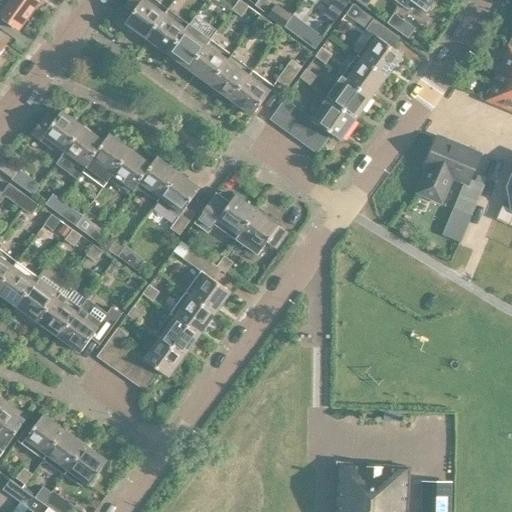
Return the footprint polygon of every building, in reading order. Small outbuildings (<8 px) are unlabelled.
[(12,0),(0,16),(0,19),(17,33),(39,4),(32,0),(12,0)] [(128,0),(122,8),(130,14),(124,23),(145,39),(167,9),(154,0),(128,0)] [(262,14),(263,13),(270,3),(266,0),(258,0),(253,7),(262,14)] [(333,24),(350,0),(334,0),(322,16),(333,24)] [(370,0),(355,0),(354,1),(364,9),(370,0)] [(435,0),(402,0),(399,5),(408,11),(413,4),(426,13),(435,0)] [(240,18),(247,7),(238,1),(231,11),(240,18)] [(398,38),(352,5),(344,15),(371,34),(356,56),(385,77),(401,55),(391,48),(398,38)] [(276,7),(268,17),(274,22),(283,28),(291,18),(276,7)] [(188,24),(167,9),(145,39),(166,54),(188,24)] [(386,25),(407,40),(414,29),(393,14),(386,25)] [(261,33),(268,23),(259,16),(252,27),(261,33)] [(187,70),(209,40),(188,24),(166,54),(187,70)] [(511,37),(508,46),(507,45),(499,66),(491,84),(484,101),(510,112),(511,113),(511,37)] [(187,70),(208,85),(231,55),(209,40),(187,70)] [(324,66),(331,56),(321,49),(314,58),(324,66)] [(252,71),(231,55),(208,85),(230,101),(252,71)] [(370,98),(385,77),(356,56),(341,77),(370,98)] [(285,89),(301,68),(291,61),(275,82),(285,89)] [(309,87),(316,77),(305,70),(298,79),(309,87)] [(252,71),(230,101),(252,117),(274,87),(252,71)] [(355,119),(370,98),(341,77),(325,98),(355,119)] [(340,141),(355,119),(325,98),(310,119),(311,120),(321,127),(331,134),(340,141)] [(268,121),(278,127),(293,106),(283,99),(268,121)] [(302,113),(293,106),(278,127),(287,134),(302,113)] [(31,135),(60,156),(82,126),(61,111),(54,121),(46,114),(31,135)] [(311,120),(310,119),(302,113),(287,134),(296,141),(311,120)] [(296,141),(306,148),(321,127),(311,120),(296,141)] [(103,142),(82,126),(60,156),(61,157),(55,165),(76,180),(82,172),(81,172),(109,135),(108,134),(103,142)] [(331,134),(321,127),(306,148),(316,155),(331,134)] [(109,135),(81,172),(82,172),(103,188),(108,180),(130,150),(109,135)] [(469,180),(479,155),(436,138),(425,166),(428,168),(418,193),(440,202),(452,173),(465,179),(469,180)] [(108,180),(129,195),(156,158),(155,157),(150,164),(130,150),(108,180)] [(177,173),(156,158),(129,195),(130,196),(135,189),(155,203),(177,173)] [(10,181),(31,196),(39,186),(18,171),(10,181)] [(198,189),(177,173),(155,203),(176,218),(168,230),(177,237),(192,216),(183,209),(198,189)] [(465,179),(453,208),(470,215),(482,186),(474,182),(469,180),(465,179)] [(0,195),(22,211),(30,200),(8,185),(0,195)] [(215,193),(193,223),(207,234),(214,225),(235,240),(256,212),(234,196),(229,203),(215,193)] [(45,206),(53,212),(61,202),(52,195),(45,206)] [(38,207),(30,200),(22,211),(31,217),(38,207)] [(82,217),(61,202),(53,212),(74,227),(82,217)] [(256,212),(235,240),(257,256),(266,243),(268,245),(275,250),(287,234),(280,229),(258,213),(256,212)] [(52,232),(59,222),(50,215),(43,226),(52,232)] [(103,232),(82,217),(74,227),(95,243),(103,232)] [(65,238),(71,230),(63,225),(57,232),(65,238)] [(71,231),(64,241),(73,247),(80,237),(71,231)] [(116,258),(124,247),(115,241),(107,251),(116,258)] [(94,263),(101,252),(93,246),(85,256),(94,263)] [(215,282),(222,272),(217,268),(191,248),(181,262),(200,275),(186,295),(215,316),(231,294),(215,282)] [(0,286),(15,266),(17,263),(0,250),(0,286)] [(225,257),(217,268),(222,272),(226,275),(234,263),(225,257)] [(15,266),(0,286),(0,295),(16,307),(43,269),(37,277),(17,263),(15,266)] [(113,263),(107,272),(114,276),(119,267),(113,263)] [(16,307),(13,310),(35,325),(37,322),(58,293),(64,285),(62,283),(63,281),(47,269),(46,271),(43,269),(16,307)] [(151,302),(158,293),(148,286),(141,295),(151,302)] [(58,293),(37,322),(60,338),(79,311),(87,300),(86,299),(74,290),(67,299),(58,293)] [(215,316),(186,295),(170,316),(199,338),(215,316)] [(87,300),(60,338),(81,353),(92,339),(100,345),(103,340),(118,319),(121,315),(111,308),(107,314),(87,300)] [(136,324),(143,315),(133,307),(126,316),(136,324)] [(184,359),(199,338),(170,316),(154,338),(184,359)] [(117,330),(113,336),(123,344),(128,338),(117,330)] [(107,367),(123,344),(113,336),(96,359),(107,367)] [(168,381),(184,359),(154,338),(141,357),(138,360),(139,361),(148,367),(158,374),(168,381)] [(107,367),(116,373),(132,350),(123,344),(107,367)] [(116,373),(125,380),(139,361),(138,360),(141,357),(132,350),(116,373)] [(125,380),(134,387),(148,367),(139,361),(125,380)] [(144,394),(158,374),(148,367),(134,387),(144,394)] [(0,411),(0,456),(25,423),(3,407),(0,411)] [(28,424),(16,441),(43,461),(64,432),(43,417),(34,429),(28,424)] [(85,447),(64,432),(43,461),(64,476),(85,447)] [(85,447),(64,476),(85,491),(106,462),(85,447)] [(336,463),(332,511),(405,511),(409,468),(336,463)] [(24,486),(31,476),(22,469),(15,480),(24,486)] [(24,511),(45,511),(48,509),(43,505),(34,499),(9,481),(1,491),(27,509),(24,511)] [(421,482),(421,508),(420,511),(448,511),(449,508),(449,483),(421,482)] [(42,488),(34,499),(43,505),(51,494),(50,494),(42,488)] [(50,494),(51,494),(43,505),(48,509),(52,511),(69,511),(73,507),(52,492),(50,494)]
